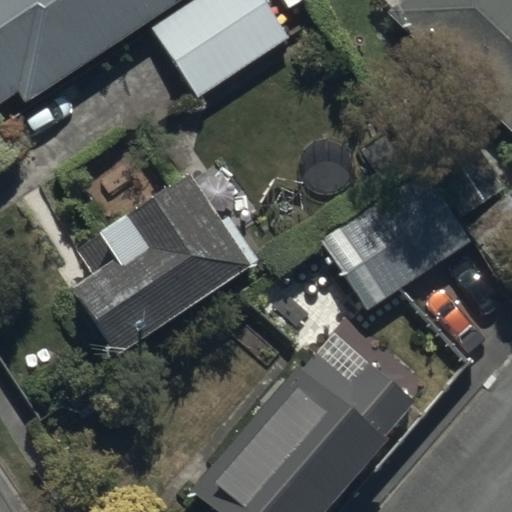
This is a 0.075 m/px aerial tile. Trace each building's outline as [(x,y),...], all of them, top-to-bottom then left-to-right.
[(0,0),(0,107),(13,99),(20,109),(182,0),(0,0)] [(192,0),(146,29),(192,102),(287,43),(259,0),(192,0)] [(511,0),(402,0),(384,19),(511,142),(511,0)] [(364,314),(467,245),(420,175),(317,244),(364,314)] [(67,298),(111,364),(255,267),(224,220),(212,227),(184,185),(120,228),(118,224),(75,253),(93,281),(67,298)] [(511,275),(511,203),(503,192),(461,227),(505,281),(511,275)] [(193,511),(326,511),(379,449),(375,447),(411,404),(331,337),(295,380),(288,374),(181,501),(193,511)]
